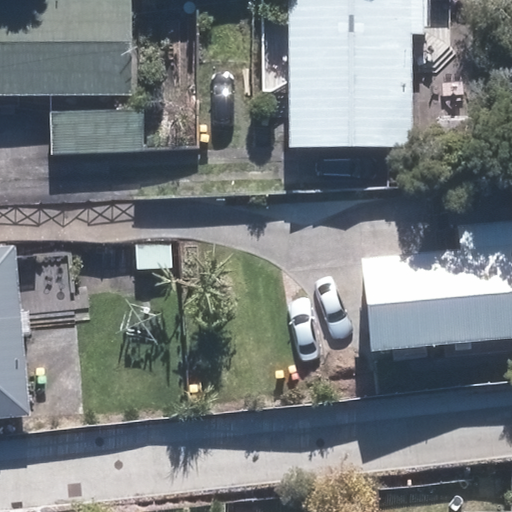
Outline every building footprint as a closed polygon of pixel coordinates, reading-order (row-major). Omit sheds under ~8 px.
[(136,0),(0,0),(0,95),(137,96),(136,0)] [(429,0),(290,0),(293,148),(415,146),(414,61),(430,60),(429,0)] [(151,108),(52,111),(54,157),(153,153),(151,108)] [(368,258),(376,352),(511,340),(511,222),(460,226),(462,250),(368,258)] [(16,246),(0,247),(0,418),(33,415),(16,246)]
